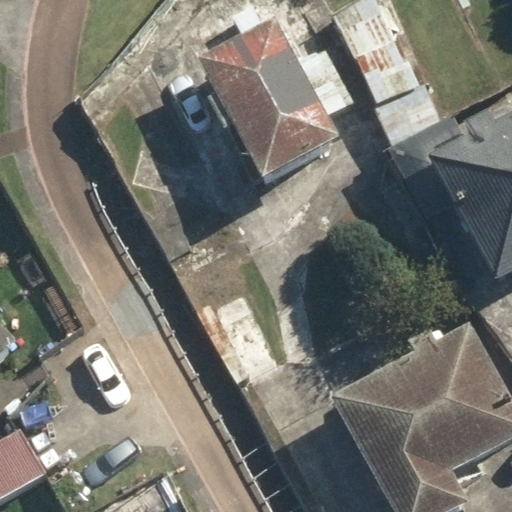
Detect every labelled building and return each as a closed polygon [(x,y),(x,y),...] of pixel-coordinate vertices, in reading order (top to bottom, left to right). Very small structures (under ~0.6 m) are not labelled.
[(345,116),(306,44),(314,39),(293,0),(197,0),(142,70),(206,190),(226,179),(242,209),(326,165),(310,135),(345,116)] [(418,238),(437,226),(487,309),(511,294),(511,127),(480,146),(474,137),(459,146),(446,125),(430,135),(368,0),(325,21),(389,159),(376,167),(418,238)] [(276,369),(219,244),(175,264),(232,389),(276,369)] [(0,418),(8,411),(0,403),(0,387),(37,353),(0,313),(0,418)] [(449,511),(439,489),(511,453),(511,445),(462,341),(317,411),(361,501),(365,511),(449,511)]
